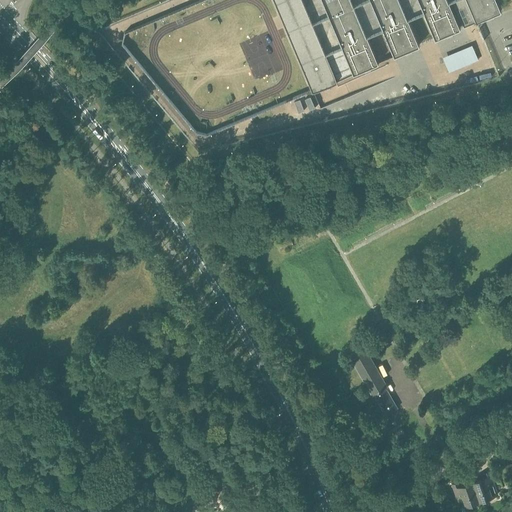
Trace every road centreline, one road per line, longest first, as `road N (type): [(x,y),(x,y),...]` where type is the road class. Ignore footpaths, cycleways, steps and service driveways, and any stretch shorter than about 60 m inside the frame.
road 1 (primary): [(328,511),(285,410),(166,207),(0,16)]
road 2 (unknown): [(55,20),(82,26),(235,211)]
